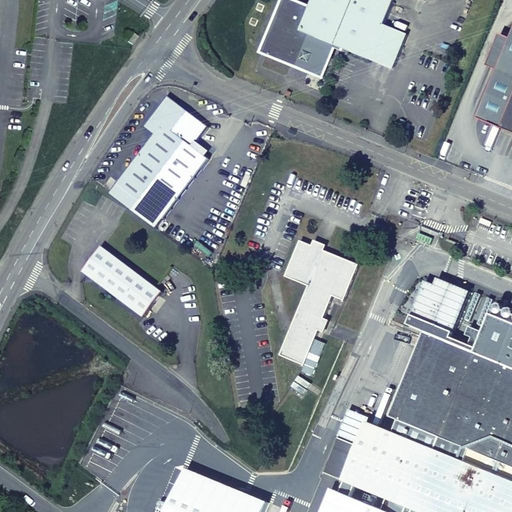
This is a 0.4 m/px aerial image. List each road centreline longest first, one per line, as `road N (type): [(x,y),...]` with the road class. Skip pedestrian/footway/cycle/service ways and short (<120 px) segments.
road 1 (unknown): [(414,252),(306,489),(273,494),(194,449),(176,451),(152,459),(117,511)]
road 2 (residential): [(161,46),(240,104),(511,213)]
road 3 (tertiary): [(0,303),(86,145),(161,46)]
road 4 (unknown): [(398,167),(367,221),(291,203),(268,250)]
road 5 (unknown): [(0,158),(11,0)]
road 6 (unknown): [(511,12),(473,106),(474,129),(487,149)]
road 7 (unknown): [(240,104),(187,225)]
